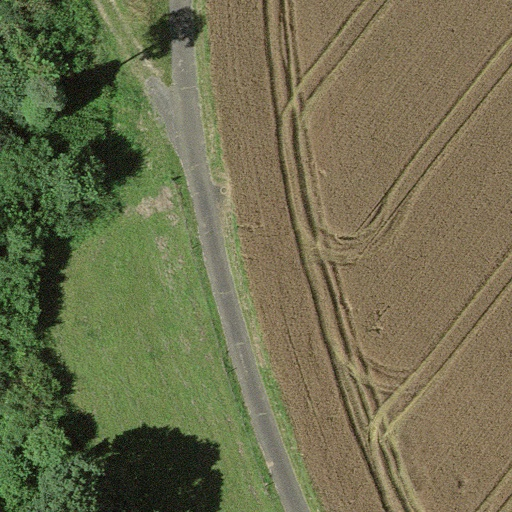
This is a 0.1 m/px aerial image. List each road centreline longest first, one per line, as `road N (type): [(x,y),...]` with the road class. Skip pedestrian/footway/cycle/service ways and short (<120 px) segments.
road 1 (track): [(196,143),(235,310),(297,511)]
road 2 (track): [(62,0),(196,143)]
road 3 (track): [(184,0),(196,143)]
